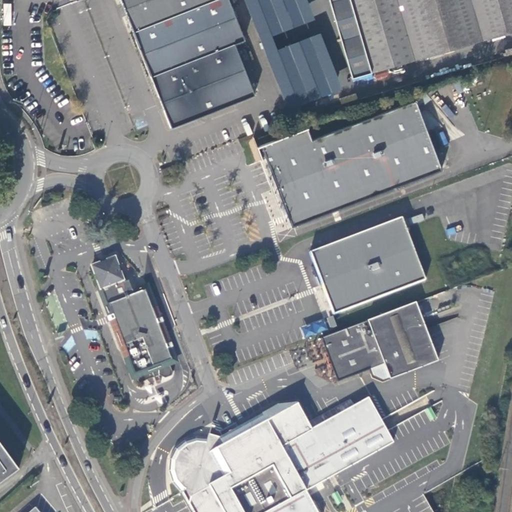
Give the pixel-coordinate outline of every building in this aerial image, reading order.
[(245,40),(228,0),(119,0),(122,6),(126,15),(139,50),(144,61),(159,98),(164,111),(171,128),(255,95),(244,69),(235,44),(245,40)] [(244,0),(283,111),(340,91),(308,0),(244,0)] [(352,0),(329,0),(353,79),(373,73),(352,0)] [(511,0),(352,0),(373,73),(375,80),(387,77),(385,71),(409,64),(484,42),(511,33),(511,0)] [(120,17),(126,15),(122,6),(117,8),(120,17)] [(486,49),(484,42),(409,64),(411,70),(486,49)] [(139,63),(144,61),(139,50),(134,52),(139,63)] [(159,113),(164,111),(159,98),(154,100),(159,113)] [(259,146),(291,228),(442,170),(416,101),(312,140),(307,128),(295,133),(274,140),(259,146)] [(401,218),(308,253),(311,260),(329,308),(332,316),(425,281),(401,218)] [(114,260),(91,268),(100,290),(102,289),(106,300),(110,312),(113,314),(117,323),(116,326),(122,343),(125,344),(136,374),(138,373),(140,378),(156,372),(158,377),(165,380),(171,378),(172,375),(169,367),(170,366),(165,352),(168,351),(144,292),(136,295),(133,290),(129,278),(122,281),(114,260)] [(170,366),(178,363),(148,284),(133,290),(136,295),(144,292),(168,351),(165,352),(170,366)] [(102,301),(132,381),(140,378),(138,373),(136,374),(125,344),(122,343),(116,326),(117,323),(113,314),(110,312),(106,300),(102,301)] [(425,329),(416,304),(321,340),(338,383),(369,371),(384,365),(390,380),(438,363),(425,329)] [(304,337),(328,330),(324,319),(301,326),(304,337)] [(382,383),(389,381),(390,380),(384,365),(369,371),(372,379),(382,383)] [(343,471),(393,444),(387,433),(368,399),(354,407),(350,401),(347,402),(338,407),(308,424),(299,408),(297,404),(283,405),(280,405),(220,438),(208,435),(207,439),(196,437),(184,442),(175,450),(170,460),(169,471),(172,482),(180,493),(189,497),(188,504),(193,511),(316,511),(306,492),(321,483),(343,471)] [(0,485),(18,472),(0,447),(0,485)] [(425,496),(414,502),(419,511),(421,511),(431,507),(425,496)]
